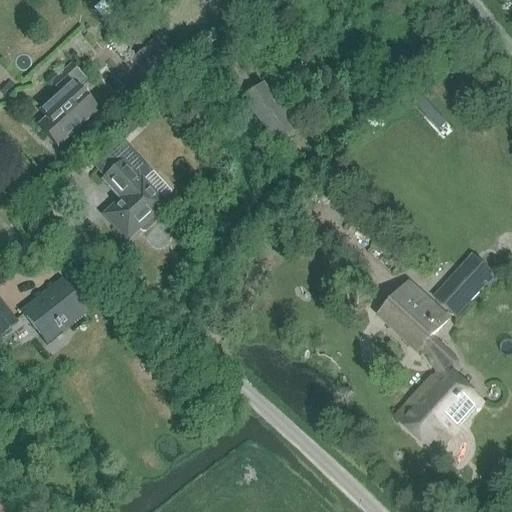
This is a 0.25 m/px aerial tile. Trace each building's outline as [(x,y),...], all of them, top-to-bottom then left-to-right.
[(100,1),(92,9),(102,20),(111,13),(100,1)] [(114,37),(124,29),(115,19),(105,27),(114,37)] [(127,33),(139,47),(152,36),(139,22),(127,33)] [(172,58),(154,38),(130,60),(148,81),(158,71),(149,62),(154,58),(162,67),(172,58)] [(256,91),(221,46),(201,61),(235,106),(240,102),(275,148),(297,131),(262,86),(256,91)] [(86,82),(77,72),(55,91),(59,95),(39,113),(46,120),(38,127),(57,147),(97,111),(78,90),(86,82)] [(158,94),(138,112),(146,120),(166,103),(158,94)] [(431,112),(424,118),(439,135),(446,129),(431,112)] [(130,120),(115,133),(122,140),(137,127),(130,120)] [(122,141),(92,168),(102,179),(101,181),(120,201),(103,217),(125,242),(138,230),(141,232),(144,232),(153,225),(153,221),(151,218),(163,206),(159,202),(141,182),(148,175),(149,174),(148,170),(147,167),(122,141)] [(141,182),(159,202),(169,193),(151,173),(148,175),(141,182)] [(215,183),(197,196),(210,212),(227,198),(215,183)] [(204,217),(189,202),(174,218),(189,233),(204,217)] [(433,299),(457,321),(488,286),(463,265),(433,299)] [(24,319),(44,344),(84,312),(62,284),(21,316),(24,319)] [(410,285),(382,316),(421,352),(438,375),(397,420),(435,455),(482,402),(455,376),(460,371),(458,364),(431,340),(449,320),(410,285)] [(0,337),(17,324),(0,302),(0,337)]
